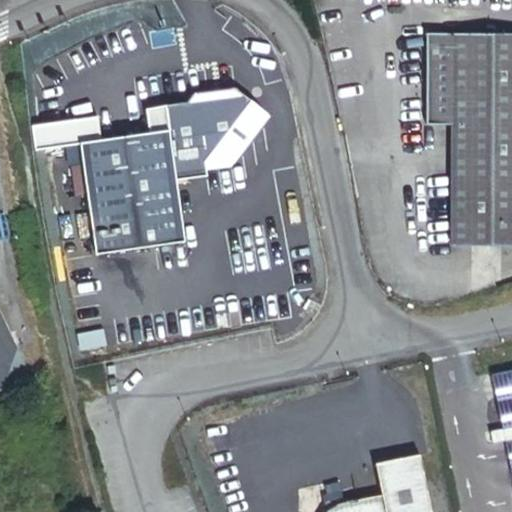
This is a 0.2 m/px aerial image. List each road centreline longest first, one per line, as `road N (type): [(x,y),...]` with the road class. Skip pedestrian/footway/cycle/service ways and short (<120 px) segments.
road 1 (unclassified): [(252,0),(277,20),(307,67),(370,346)]
road 2 (unclassified): [(370,346),(172,390),(155,408),(144,440),(144,475),(157,511)]
road 3 (unclassified): [(511,322),(370,346)]
